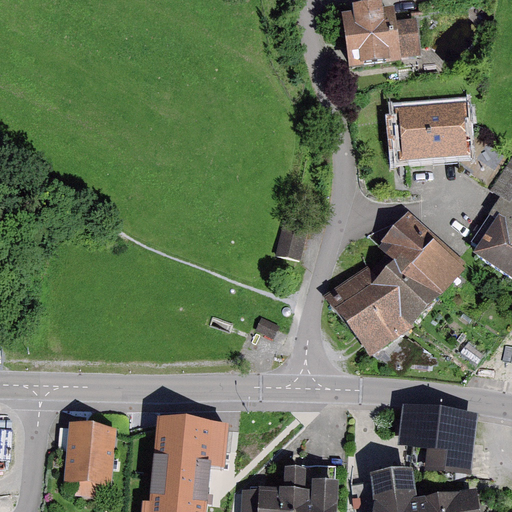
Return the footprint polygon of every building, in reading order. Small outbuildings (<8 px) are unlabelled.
[(353,17),(342,19),(349,74),(402,67),(401,63),(422,60),(417,22),(397,24),(395,12),(384,13),(383,8),(353,11),(353,17)] [(467,106),(395,112),(399,167),(472,161),(467,106)] [(511,202),(505,213),(511,216),(511,222),(492,256),(511,267),(511,202)] [(467,266),(409,216),(379,251),(396,266),(379,284),(370,270),(326,301),(370,363),(414,332),(466,273),(463,271),(467,266)] [(309,228),(284,223),(277,259),(302,264),(309,228)] [(281,329),(263,320),(257,332),(275,342),(281,329)] [(479,420),(403,411),(398,452),(428,456),(425,477),(472,482),(479,420)] [(117,432),(70,428),(65,486),(112,490),(117,432)] [(232,446),(172,441),(165,511),(234,511),(237,493),(228,492),(232,446)] [(414,475),(370,481),(375,511),(374,511),(479,511),(477,496),(418,504),(414,475)] [(354,511),(354,490),(249,496),(249,511),(354,511)]
